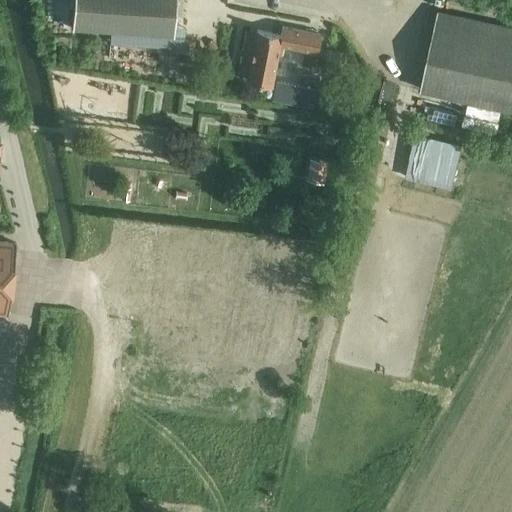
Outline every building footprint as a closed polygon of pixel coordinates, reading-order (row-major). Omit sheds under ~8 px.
[(73,0),(72,29),(174,35),(176,0),(73,0)] [(459,0),(458,10),(494,14),(495,2),(476,0),(459,0)] [(511,27),(438,11),(420,90),(511,110),(511,27)] [(284,46),(317,52),(321,34),(282,26),(280,34),(257,29),(246,80),(271,85),(277,53),(282,54),(284,46)] [(328,49),(325,65),(336,68),(340,51),(328,49)] [(276,81),(272,100),(312,108),(316,89),(298,85),(276,81)] [(384,83),(374,122),(386,125),(396,87),(384,83)] [(462,146),(417,135),(407,177),(452,188),(462,146)] [(321,180),(348,187),(353,165),(326,159),(321,180)] [(16,243),(0,241),(0,314),(8,315),(16,243)] [(165,319),(167,303),(262,316),(267,281),(158,266),(151,317),(165,319)]
